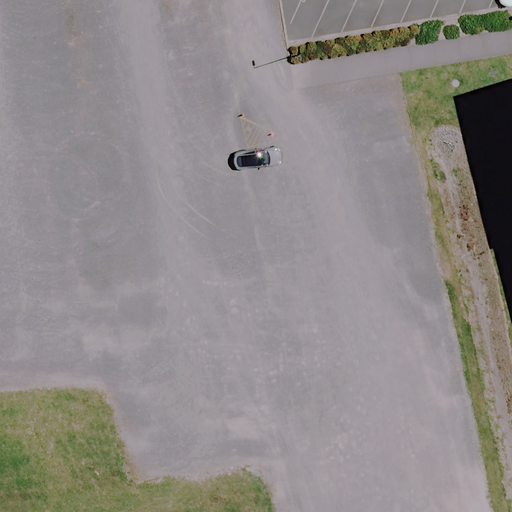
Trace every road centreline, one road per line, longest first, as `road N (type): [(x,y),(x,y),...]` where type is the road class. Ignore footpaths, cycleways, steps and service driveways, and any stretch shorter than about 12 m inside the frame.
road 1 (unknown): [(262,0),(274,81),(372,402)]
road 2 (unknown): [(137,0),(176,342)]
road 3 (unknown): [(176,342),(188,396),(209,420),(237,428),(372,402)]
road 4 (unknown): [(12,361),(176,342)]
road 5 (unknown): [(0,202),(12,361)]
